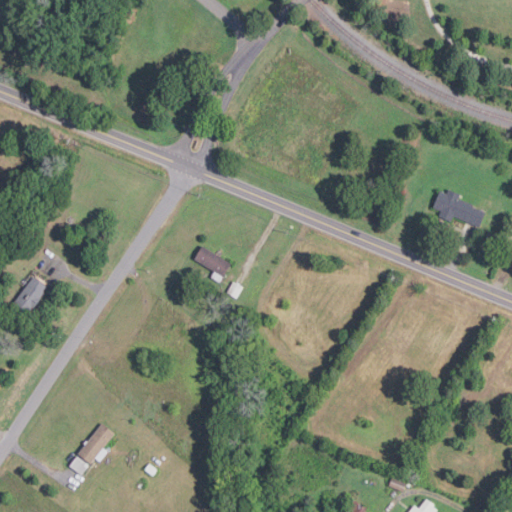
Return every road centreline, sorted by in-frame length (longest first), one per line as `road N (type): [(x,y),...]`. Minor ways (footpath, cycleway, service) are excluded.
road 1 (primary): [(511,299),(0,88)]
road 2 (residential): [(0,455),(187,165)]
